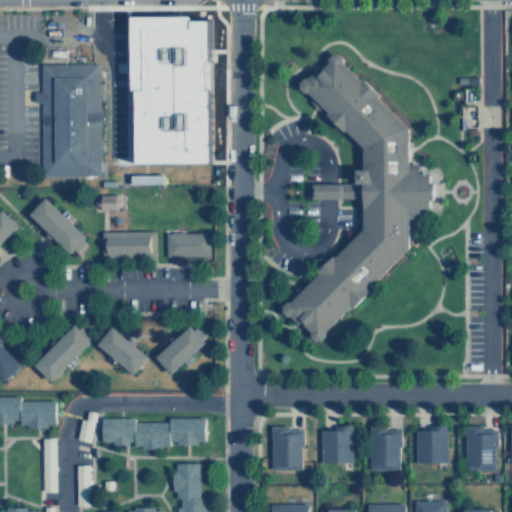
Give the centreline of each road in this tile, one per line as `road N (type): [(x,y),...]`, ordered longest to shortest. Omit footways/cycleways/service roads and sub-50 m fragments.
road 1 (residential): [(237,511),(241,0)]
road 2 (residential): [(238,400),(511,396)]
road 3 (residential): [(63,511),(65,436),(85,402),(238,400)]
road 4 (residential): [(238,287),(21,288)]
